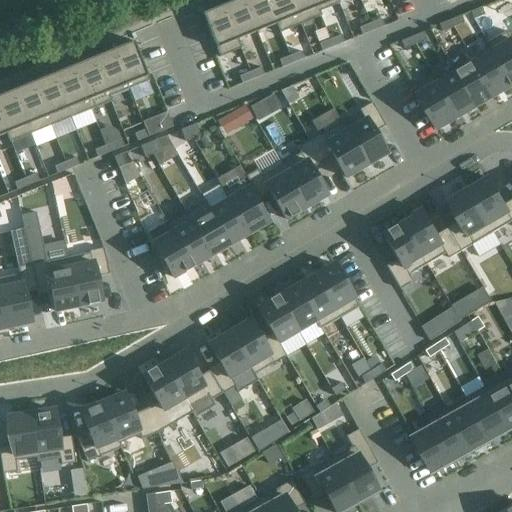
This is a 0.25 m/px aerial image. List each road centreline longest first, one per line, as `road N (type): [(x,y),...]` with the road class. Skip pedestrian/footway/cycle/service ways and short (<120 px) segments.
road 1 (residential): [(420,168),(189,316)]
road 2 (residential): [(189,316),(89,380),(0,394)]
road 3 (residential): [(0,350),(141,316),(189,316)]
road 4 (residential): [(357,48),(199,110)]
road 5 (residential): [(357,48),(420,168)]
road 6 (residential): [(475,0),(357,48)]
